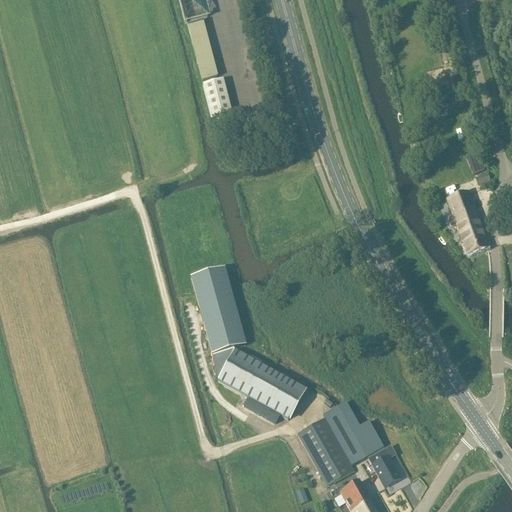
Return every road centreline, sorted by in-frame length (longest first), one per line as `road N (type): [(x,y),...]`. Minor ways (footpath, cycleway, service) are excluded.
road 1 (track): [(322,494),(283,431),(208,455),(134,191),(0,228)]
road 2 (primary): [(479,424),(410,321),(339,185),(281,0)]
road 3 (unclassified): [(479,424),(497,389),(493,220),(509,184)]
road 4 (unclassified): [(509,184),(454,0)]
